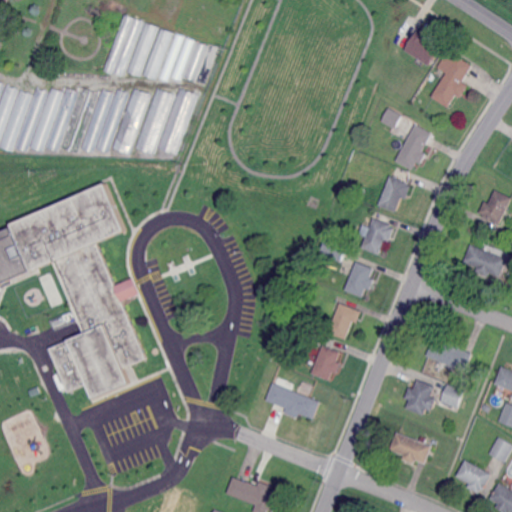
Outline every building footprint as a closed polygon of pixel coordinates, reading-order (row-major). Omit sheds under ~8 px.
[(9,0),(7,7),(10,8),(5,22),(2,20),(0,25),(0,0),(9,0)] [(124,74),(107,68),(126,14),(144,21),(124,74)] [(141,76),(128,71),(146,22),(159,27),(141,76)] [(156,79),(144,74),(162,28),(174,33),(156,79)] [(429,66),(404,50),(416,31),(441,46),(429,66)] [(168,82),(160,79),(176,34),(184,37),(168,82)] [(182,81),(171,77),(185,38),(195,41),(182,81)] [(195,80),(184,76),(197,41),(208,46),(195,80)] [(205,84),(197,81),(211,44),(219,47),(205,84)] [(456,60),(460,55),(475,65),(465,81),(471,85),(463,97),(458,94),(450,107),(434,96),(448,74),(438,67),(447,53),(456,60)] [(0,105),(8,85),(20,90),(0,142),(0,105)] [(28,150),(16,146),(37,87),(49,91),(28,150)] [(43,151),(31,147),(52,87),(64,91),(43,151)] [(59,150),(47,146),(67,87),(79,91),(59,150)] [(132,152),(115,146),(137,87),(154,93),(132,152)] [(156,151),(138,145),(159,87),(176,94),(156,151)] [(78,152),(62,146),(84,88),(99,93),(78,152)] [(104,123),(94,152),(82,148),(103,88),(115,93),(104,123)] [(117,88),(130,92),(111,152),(98,148),(115,93),(117,88)] [(178,152),(161,146),(182,88),(199,94),(178,152)] [(12,150),(0,146),(21,90),(33,94),(12,150)] [(397,129),(383,121),(391,106),(405,114),(397,129)] [(424,163),(420,161),(415,169),(398,160),(418,123),(435,132),(425,151),(429,153),(424,163)] [(409,199),(405,197),(399,212),(381,205),(393,175),(410,182),(409,184),(414,186),(409,199)] [(117,285),(136,277),(142,293),(124,300),(148,359),(126,368),(133,383),(96,398),(90,384),(71,392),(66,380),(60,383),(56,375),(62,372),(52,347),(87,333),(58,261),(34,271),(33,269),(27,255),(18,259),(13,248),(22,244),(14,225),(13,221),(109,182),(128,231),(100,242),(117,285)] [(511,201),(502,224),(484,216),(485,214),(481,212),(487,200),(491,203),(498,189),(511,196),(511,201)] [(392,241),(387,239),(382,254),(364,247),(376,217),(393,224),(392,226),(397,228),(392,241)] [(14,225),(0,231),(0,290),(4,282),(33,269),(27,255),(18,259),(13,248),(22,244),(14,225)] [(344,260),(323,252),(328,237),(350,245),(344,260)] [(502,276),(492,272),(490,276),(477,271),(479,266),(466,261),(473,244),(509,259),(502,276)] [(372,289),(368,288),(365,297),(347,289),(359,261),(376,268),(372,277),(377,279),(372,289)] [(311,288),(304,285),(307,279),(313,282),(311,288)] [(360,322),(355,321),(348,339),(331,332),(342,302),(364,311),(360,322)] [(317,344),(302,338),(307,327),(321,332),(317,344)] [(450,343),(452,339),(460,342),(463,349),(475,354),(468,372),(428,355),(436,337),(450,343)] [(339,373),(335,371),(332,380),(314,373),(325,346),(343,352),(339,361),(343,362),(339,373)] [(511,368),(511,389),(497,384),(504,366),(511,368)] [(425,414),(408,407),(411,400),(407,398),(411,387),(416,389),(420,380),(437,387),(425,414)] [(316,419),(302,413),(301,418),(287,412),(289,408),(269,400),(276,382),(323,401),(316,419)] [(459,408),(442,401),(450,383),(466,390),(459,408)] [(511,430),(500,425),(501,422),(500,422),(508,402),(511,403),(511,430)] [(489,412),(484,408),(487,403),(493,407),(489,412)] [(427,464),(417,460),(415,464),(403,459),(405,455),(392,450),(398,432),(434,446),(427,464)] [(511,454),(507,463),(491,453),(501,436),(511,442),(511,454)] [(482,494),(469,487),(471,483),(458,476),(468,459),(494,474),(482,494)] [(260,485),(262,480),(274,485),(272,490),(286,495),(279,511),(229,493),(236,476),(260,485)] [(511,510),(510,509),(508,511),(506,511),(499,508),(502,504),(492,498),(502,482),(511,488),(511,510)]
